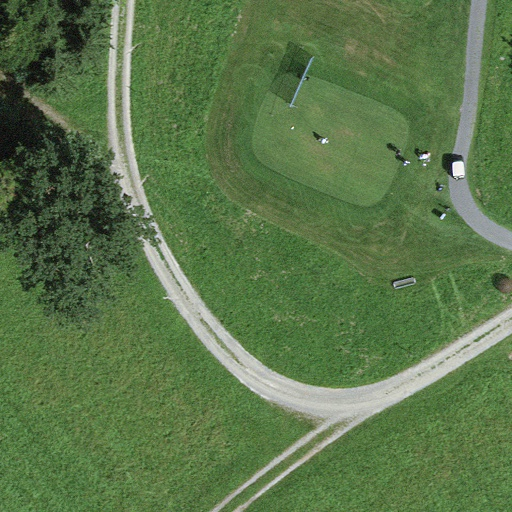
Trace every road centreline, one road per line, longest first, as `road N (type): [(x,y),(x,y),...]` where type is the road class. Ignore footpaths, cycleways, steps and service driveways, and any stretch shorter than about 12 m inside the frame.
road 1 (track): [(349,420),(292,404),(218,340),(127,200)]
road 2 (track): [(127,200),(125,0)]
road 3 (track): [(127,200),(0,68)]
road 4 (track): [(243,511),(349,420)]
